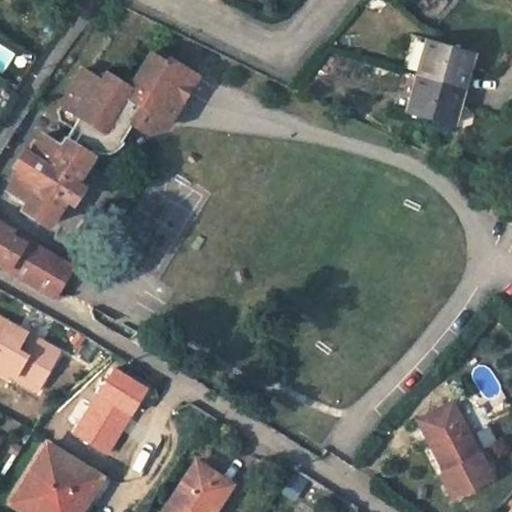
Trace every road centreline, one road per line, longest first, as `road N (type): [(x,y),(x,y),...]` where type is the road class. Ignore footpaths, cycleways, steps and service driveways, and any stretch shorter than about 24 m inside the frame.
road 1 (residential): [(0,281),(390,511)]
road 2 (residential): [(177,0),(230,33),(293,44),(330,0)]
road 3 (residential): [(93,0),(0,133)]
